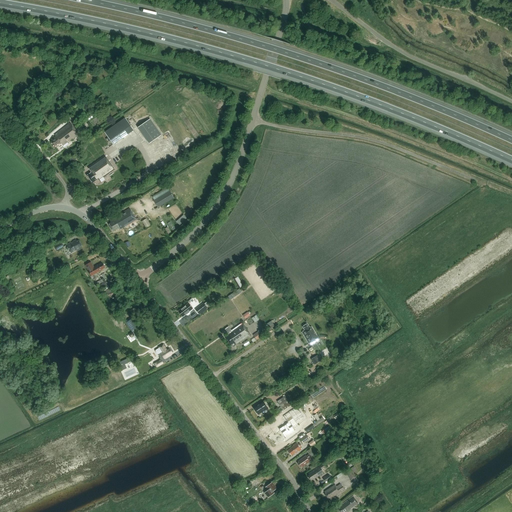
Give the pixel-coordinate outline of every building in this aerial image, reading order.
[(108,142),(110,141),(113,144),(133,130),(124,118),(104,132),(108,138),(106,139),(108,142)] [(164,135),(153,118),(140,126),(151,143),(164,135)] [(51,142),(54,147),(59,143),(60,144),(61,144),(63,146),(67,143),(68,143),(79,135),(70,123),(54,135),(55,137),(51,140),(52,141),(51,142)] [(103,178),(114,170),(105,156),(88,168),(91,173),(87,176),(92,183),(98,179),(99,180),(100,180),(101,182),(105,180),(103,178)] [(158,208),(174,198),(170,191),(153,200),(158,208)] [(123,227),(124,228),(137,221),(130,209),(110,220),(111,223),(109,224),(113,231),(119,228),(120,230),(123,227)] [(71,242),(66,245),(71,253),(77,250),(77,251),(81,249),(80,247),(82,246),(79,241),(77,242),(76,240),(72,242),(73,243),(71,243),(71,242)] [(56,251),(64,247),(62,243),(54,247),(56,251)] [(94,267),(91,262),(85,265),(88,271),(91,276),(102,271),(101,270),(105,268),(102,263),(99,265),(98,265),(94,267)] [(111,289),(105,291),(107,297),(114,294),(111,289)] [(187,314),(189,313),(188,312),(191,310),(188,305),(185,307),(185,306),(178,311),(182,317),(186,314),(187,314)] [(196,310),(199,314),(204,310),(201,306),(196,310)] [(250,324),(255,322),(252,316),(247,318),(250,324)] [(137,326),(132,318),(126,322),(131,330),(137,326)] [(233,343),(234,345),(250,335),(242,323),(231,331),(230,332),(229,331),(230,331),(227,327),(225,329),(229,335),(225,338),(230,345),(233,343)] [(302,332),(308,344),(318,338),(311,327),(309,328),(307,324),(302,327),(305,331),(302,332)] [(154,364),(157,367),(163,363),(162,361),(171,355),(170,354),(172,353),(170,349),(167,351),(163,345),(159,348),(156,350),(155,352),(157,354),(158,354),(160,353),(163,357),(160,359),(161,360),(154,364)] [(307,353),(302,347),(298,350),(302,356),(304,359),(306,357),(306,356),(307,355),(306,354),(307,353)] [(314,364),(322,360),(318,354),(311,359),(314,364)] [(284,396),(277,401),(283,411),(291,405),(290,402),(289,403),(284,396)] [(267,409),(263,402),(253,408),(258,415),(267,409)] [(293,427),(304,419),(297,408),(284,418),(288,423),(279,430),(285,439),(295,431),(293,427)] [(315,427),(324,421),(322,418),(313,424),(315,427)] [(306,433),(314,428),(313,425),(305,431),(306,433)] [(299,439),(302,444),(309,439),(306,434),(305,435),(300,438),(299,439)] [(301,449),(300,447),(301,446),(299,443),(298,444),(297,443),(293,446),(294,446),(291,448),(287,451),(291,456),(294,453),(295,454),(298,451),(298,452),(301,449)] [(307,451),(311,456),(315,453),(311,448),(307,451)] [(306,456),(305,456),(298,461),(299,462),(297,463),(300,467),(301,466),(302,467),(305,465),(313,460),(309,454),(306,456)] [(308,476),(308,477),(309,479),(310,479),(310,480),(312,479),(312,480),(316,478),(318,476),(319,478),(324,474),(321,469),(324,467),(322,464),(308,474),(309,475),(308,476)] [(356,471),(353,466),(345,471),(351,480),(356,477),(353,473),(356,471)] [(265,487),(267,490),(264,493),(268,498),(274,493),(273,491),(277,489),(272,482),(265,487)] [(331,502),(334,500),(336,499),(334,496),(344,490),(340,484),(336,487),(335,485),(324,492),(325,493),(324,494),(328,499),(329,498),(331,502)] [(339,511),(346,511),(351,509),(355,506),(358,504),(353,496),(338,507),(339,509),(338,510),(339,511)]
